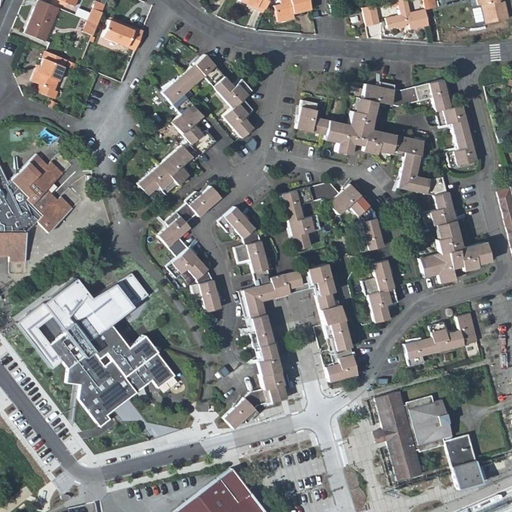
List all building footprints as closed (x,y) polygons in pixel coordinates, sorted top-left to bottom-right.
[(253,9),(261,12),(264,5),(265,0),(238,0),(253,6),(253,9)] [(265,0),(264,5),(267,6),(270,7),(271,13),(274,23),(288,20),(287,15),(291,14),(309,10),(306,0),(265,0)] [(408,30),(426,26),(423,10),(408,13),(404,0),(397,0),(400,15),(385,19),(386,29),(393,28),(395,29),(404,27),(404,25),(407,24),(408,30)] [(432,0),(420,0),(423,10),(435,7),(432,0)] [(475,0),(476,6),(480,5),(485,25),(507,19),(504,3),(500,4),(499,0),(475,0)] [(45,43),(59,9),(39,1),(25,35),(45,43)] [(94,1),(86,21),(95,24),(103,5),(94,1)] [(380,23),(375,5),(362,7),(367,26),(380,23)] [(75,14),(86,18),(89,11),(78,7),(75,14)] [(111,17),(109,21),(124,27),(125,24),(111,17)] [(81,31),(90,36),(95,24),(86,21),(81,31)] [(103,37),(136,51),(144,31),(125,24),(124,27),(109,21),(103,37)] [(54,92),(67,61),(46,52),(43,59),(44,60),(41,68),(34,83),(41,87),(39,93),(55,100),(58,93),(54,92)] [(206,55),(162,94),(181,116),(173,124),(191,145),(185,151),(182,146),(137,186),(147,197),(158,188),(165,196),(188,176),(181,167),(192,158),(195,161),(216,143),(207,132),(203,135),(194,125),(202,117),(184,96),(204,77),(231,107),(221,116),(240,138),(252,128),(243,117),(253,108),(244,98),(253,90),(243,79),(234,87),(206,55)] [(31,82),(34,83),(41,68),(38,67),(31,82)] [(448,107),(441,78),(399,89),(392,88),(393,84),(379,81),(378,87),(365,84),(358,112),(351,111),(347,125),(313,117),(316,104),(302,100),(295,129),(338,138),(335,152),(349,155),(352,142),(362,145),(361,149),(375,152),(376,149),(376,146),(391,149),(394,135),(370,130),(376,102),(397,106),(430,97),(438,126),(449,123),(456,148),(444,152),(448,166),(474,159),(460,104),(448,107)] [(506,127),(494,130),(496,137),(508,134),(506,127)] [(376,149),(403,155),(404,151),(397,150),(400,136),(394,135),(391,149),(376,146),(376,149)] [(422,142),(400,136),(397,150),(404,151),(403,155),(396,188),(431,196),(434,209),(421,213),(425,228),(438,224),(442,238),(434,240),(438,252),(416,258),(420,273),(433,269),(434,273),(437,282),(451,278),(449,268),(459,265),(460,270),(474,266),(473,263),(472,259),(486,256),(482,241),(458,247),(451,221),(452,220),(446,192),(442,193),(437,177),(426,180),(414,177),(422,142)] [(0,257),(8,257),(8,263),(25,263),(24,233),(35,223),(47,235),(72,210),(60,198),(57,201),(47,190),(63,175),(51,163),(48,166),(37,155),(7,183),(0,167),(0,257)] [(329,183),(280,195),(294,250),(309,247),(305,233),(319,230),(315,215),(302,219),(299,206),(324,200),(337,214),(347,206),(357,217),(360,223),(363,236),(356,238),(360,253),(381,247),(373,213),(350,185),(339,195),(329,183)] [(185,200),(186,202),(164,222),(167,225),(156,235),(176,258),(165,267),(175,279),(186,270),(194,279),(195,285),(189,286),(192,301),(199,299),(202,310),(216,306),(210,281),(206,271),(178,237),(188,228),(185,223),(196,214),(198,216),(220,197),(210,186),(199,195),(196,191),(185,200)] [(511,259),(511,203),(511,201),(507,187),(495,190),(511,259)] [(257,232),(235,207),(218,222),(228,233),(233,229),(242,238),(244,244),(232,247),(236,262),(247,259),(254,287),(240,290),(250,331),(239,334),(242,349),(248,347),(251,361),(272,356),(259,299),(287,292),(283,273),(268,276),(257,232)] [(384,260),(370,264),(373,277),(359,280),(363,295),(365,295),(371,322),(386,319),(383,305),(385,304),(394,302),(384,260)] [(323,263),(296,269),(300,284),(312,281),(313,284),(327,281),(323,263)] [(312,293),(313,293),(328,290),(330,289),(329,286),(327,281),(313,284),(312,281),(300,284),(296,269),(287,272),(283,273),(287,292),(292,291),(310,287),(311,290),(312,293)] [(62,361),(68,370),(82,371),(80,385),(78,399),(100,428),(110,420),(107,416),(123,404),(152,382),(158,390),(174,378),(144,337),(129,348),(125,351),(120,343),(123,341),(114,329),(111,325),(149,295),(133,274),(91,299),(76,280),(52,298),(54,301),(51,303),(46,307),(44,304),(18,324),(52,369),(62,361)] [(237,329),(239,334),(250,331),(240,290),(234,292),(243,327),(237,329)] [(328,290),(313,293),(316,309),(324,338),(329,337),(335,363),(330,364),(322,366),(325,380),(353,373),(335,302),(331,303),(330,298),(328,290)] [(49,301),(44,304),(46,307),(51,303),(54,301),(52,298),(49,301)] [(439,321),(424,325),(428,337),(400,344),(406,366),(420,362),(418,355),(474,341),(467,312),(452,316),(456,329),(442,333),(439,321)] [(324,338),(330,364),(335,363),(329,337),(324,338)] [(129,348),(123,341),(120,343),(125,351),(129,348)] [(253,367),(255,374),(276,368),(274,362),(272,356),(251,361),(253,367)] [(276,368),(255,374),(258,388),(247,390),(219,417),(229,428),(240,418),(244,422),(255,411),(251,407),(256,403),(283,396),(276,368)] [(68,370),(67,383),(80,385),(82,371),(68,370)] [(396,390),(372,397),(381,428),(384,441),(395,480),(419,474),(413,450),(416,449),(417,451),(442,444),(451,474),(455,490),(479,483),(475,468),(465,435),(450,439),(449,435),(439,400),(430,402),(428,396),(403,403),(404,405),(400,406),(396,390)] [(373,444),(384,441),(381,428),(370,431),(373,444)] [(262,511),(258,507),(248,493),(229,469),(202,490),(173,511),(262,511)] [(268,511),(254,493),(252,490),(248,493),(258,507),(262,511),(268,511)] [(492,511),(499,509),(496,501),(470,511),(492,511)]
